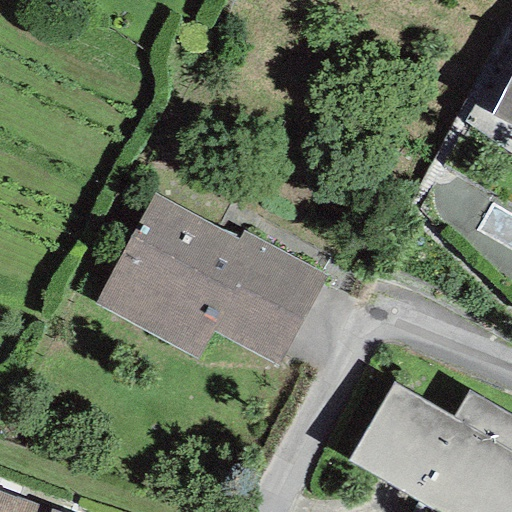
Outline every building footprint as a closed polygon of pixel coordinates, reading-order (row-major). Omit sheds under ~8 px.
[(511,73),(490,117),(511,128),(511,73)] [(195,359),(210,331),(276,367),(326,276),(243,231),(237,242),(153,195),(93,304),(195,359)] [(392,384),(347,461),(433,511),(511,511),(511,418),(467,392),(451,419),(392,384)] [(19,511),(24,502),(0,492),(0,511),(19,511)] [(48,511),(49,509),(24,502),(19,511),(48,511)]
